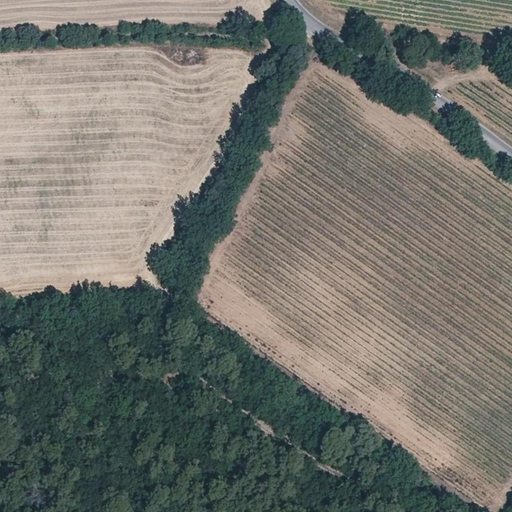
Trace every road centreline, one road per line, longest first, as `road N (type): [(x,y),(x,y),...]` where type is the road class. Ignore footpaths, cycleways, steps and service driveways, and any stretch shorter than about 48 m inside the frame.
road 1 (track): [(0,42),(318,33)]
road 2 (unclassified): [(511,153),(410,81),(318,33),(286,0)]
